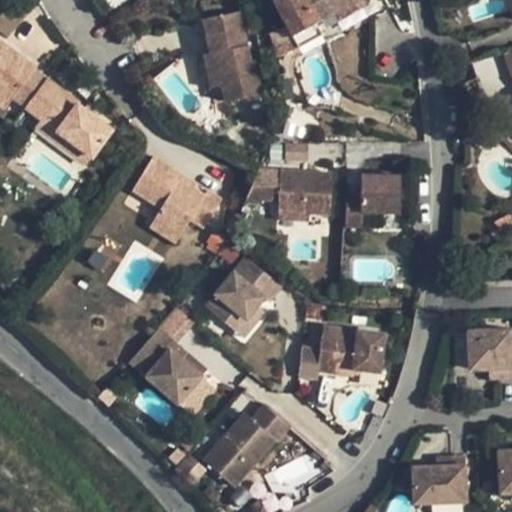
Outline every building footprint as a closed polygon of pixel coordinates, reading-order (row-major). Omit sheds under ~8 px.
[(273,0),(292,37),(317,22),(355,0),(273,0)] [(238,10),(203,18),(211,52),(221,50),(224,66),(218,68),(222,86),(226,102),(259,94),(252,60),(249,60),(238,10)] [(323,35),(317,22),(292,37),(299,48),(323,35)] [(0,41),(0,91),(11,100),(12,98),(25,107),(45,80),(46,78),(34,69),(35,67),(0,41)] [(224,66),(221,50),(211,52),(202,54),(210,88),(222,86),(218,68),(224,66)] [(84,109),(45,80),(25,107),(41,119),(91,157),(112,129),(93,116),(84,109)] [(0,105),(5,109),(11,100),(0,91),(0,105)] [(88,103),(84,109),(93,116),(98,110),(88,103)] [(91,157),(41,119),(35,127),(85,164),(91,157)] [(182,174),(153,156),(131,191),(160,209),(154,217),(181,234),(190,220),(203,229),(222,199),(208,191),(205,195),(179,179),(182,174)] [(332,173),(258,169),(245,199),(278,201),(277,211),(309,214),(330,215),(332,173)] [(196,183),(182,174),(179,179),(194,187),(196,183)] [(401,175),(361,174),(360,188),(345,188),(345,227),(362,227),(362,211),(400,212),(401,175)] [(309,214),(277,211),(276,219),(309,221),(309,214)] [(181,234),(154,217),(149,226),(175,243),(181,234)] [(245,257),(205,306),(235,332),(257,305),(263,298),(268,302),(282,286),(245,257)] [(319,318),(321,306),(307,304),(305,317),(319,318)] [(257,305),(235,332),(242,338),(264,312),(257,305)] [(319,349),(301,347),(298,376),(317,379),(318,371),(353,376),(354,369),(379,371),(385,333),(322,326),(319,349)] [(145,376),(174,342),(157,327),(128,361),(145,376)] [(174,342),(145,376),(178,404),(201,376),(182,359),(187,353),(174,342)] [(511,346),(473,348),(474,385),(492,384),(501,384),(501,393),(511,392),(511,346)] [(182,359),(201,376),(207,370),(187,353),(182,359)] [(501,393),(501,384),(492,384),(492,393),(501,393)] [(289,427),(263,404),(251,419),(244,412),(203,459),(234,487),(274,441),(276,442),(289,427)] [(205,470),(187,454),(175,468),(192,484),(205,470)] [(442,482),(420,483),(421,511),(472,511),(471,473),(454,474),(455,482),(442,482)] [(455,482),(454,474),(441,474),(442,482),(455,482)]
